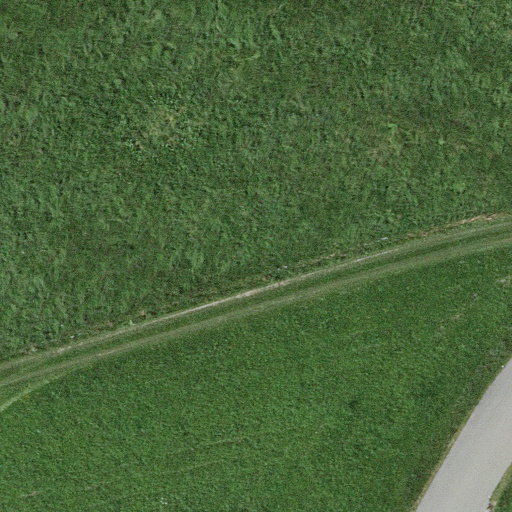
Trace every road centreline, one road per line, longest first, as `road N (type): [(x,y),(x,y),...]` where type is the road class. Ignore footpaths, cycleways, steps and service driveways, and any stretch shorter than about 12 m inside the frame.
road 1 (track): [(511,237),(362,257),(0,374)]
road 2 (unclassified): [(511,408),(448,511)]
